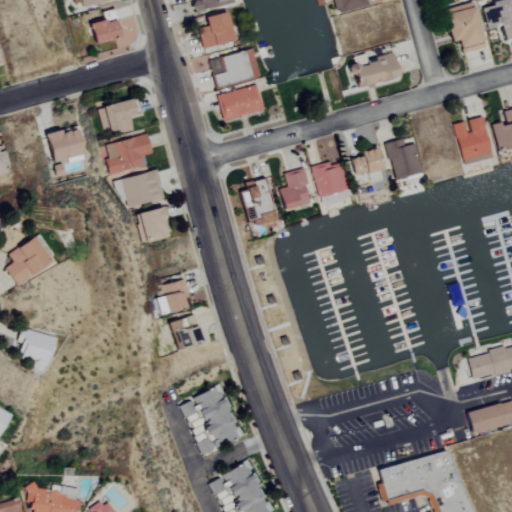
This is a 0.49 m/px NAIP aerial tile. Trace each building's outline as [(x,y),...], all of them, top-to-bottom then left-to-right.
[(180,0),(180,2),(186,0),(190,12),(226,2),(225,0),(180,0)] [(330,0),(334,13),(366,6),(364,0),(330,0)] [(484,30),(493,28),(497,41),(511,37),(511,23),(506,0),(495,0),(488,2),(489,6),(478,9),(484,30)] [(470,3),(458,5),(459,10),(441,14),(448,42),(455,40),(458,53),(481,48),(470,3)] [(228,42),(223,12),(200,16),(202,27),(194,29),(198,48),(228,42)] [(116,38),(112,19),(87,24),(91,43),(116,38)] [(254,77),(252,63),(250,64),(248,51),(243,52),(248,79),(254,77)] [(219,57),(222,71),(210,75),(213,87),(248,79),(241,52),(219,57)] [(348,67),(353,87),(395,77),(389,53),(374,56),(375,61),(348,67)] [(213,95),(219,120),(257,112),(251,86),(213,95)] [(125,117),(134,114),(130,98),(95,108),(102,136),(129,129),(125,117)] [(494,152),(511,147),(511,108),(499,112),(501,122),(487,126),(494,152)] [(487,159),(479,117),(462,121),(449,124),(457,165),(487,159)] [(41,134),(47,162),(77,156),(72,128),(41,134)] [(141,167),(139,156),(148,154),(143,135),(104,144),(107,158),(103,159),(106,175),(141,167)] [(418,174),(412,144),(401,146),(399,140),(383,143),(390,180),(418,174)] [(356,150),(358,159),(347,161),(349,175),(378,171),(375,148),(356,150)] [(306,168),(315,198),(344,189),(336,164),(326,167),(325,162),(306,168)] [(280,174),(283,187),(274,190),(279,210),(305,203),(300,185),(304,185),(300,169),(280,174)] [(121,208),(160,199),(153,170),(114,180),(121,208)] [(270,219),(262,181),(236,186),(244,223),(253,221),(253,222),(270,219)] [(165,237),(157,208),(133,214),(141,244),(165,237)] [(10,263),(1,268),(12,285),(47,264),(31,237),(4,253),(10,263)] [(198,344),(192,316),(167,321),(173,350),(198,344)] [(50,337),(16,329),(12,343),(19,344),(15,359),(43,366),(50,337)] [(462,358),(467,378),(489,372),(490,376),(506,371),(506,369),(511,367),(511,345),(500,349),(499,345),(483,349),(483,352),(462,358)] [(175,404),(181,418),(194,413),(199,424),(188,429),(199,454),(237,438),(214,387),(175,404)] [(468,434),(511,421),(511,414),(508,401),(495,404),(495,402),(461,412),(468,434)] [(0,428),(9,410),(0,405),(0,428)] [(374,470),(443,450),(469,511),(430,511),(425,498),(419,496),(379,507),(373,484),(378,483),(374,470)] [(266,511),(243,465),(205,483),(212,496),(224,489),(233,506),(225,511),(266,511)] [(72,511),(77,501),(69,498),(72,492),(58,486),(55,493),(46,489),(45,492),(26,484),(18,504),(31,509),(29,511),(72,511)] [(0,502),(0,511),(15,511),(12,499),(0,502)] [(108,511),(100,499),(84,510),(85,511),(108,511)]
